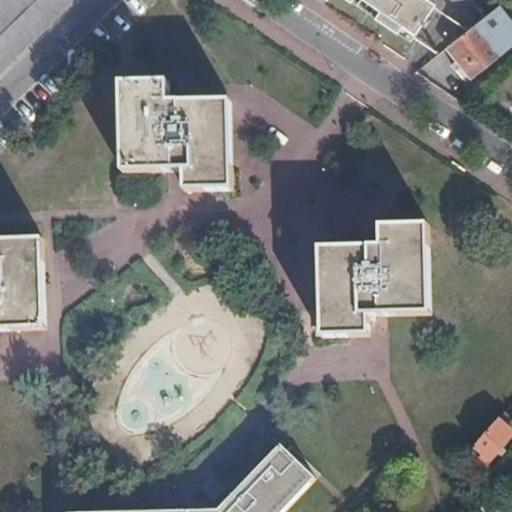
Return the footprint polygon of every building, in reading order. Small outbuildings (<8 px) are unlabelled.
[(0,75),(78,0),(38,0),(0,37),(0,75)] [(0,0),(0,37),(38,0),(0,0)] [(353,0),(406,36),(432,0),(353,0)] [(478,20),(444,47),(469,79),(503,52),(511,45),(511,24),(497,5),(478,20)] [(186,192),(232,192),(231,105),(170,106),(170,86),(124,87),(124,173),(186,172),(186,192)] [(219,99),(246,99),(246,88),(219,88),(219,99)] [(370,316),(430,315),(430,226),(381,227),(381,248),(322,250),(322,338),(370,337),(370,316)] [(0,330),(48,329),(46,240),(0,240),(0,330)] [(476,447),(499,467),(511,453),(511,415),(508,412),(476,447)] [(283,511),(319,475),(286,443),(223,506),(69,509),(69,511),(283,511)]
